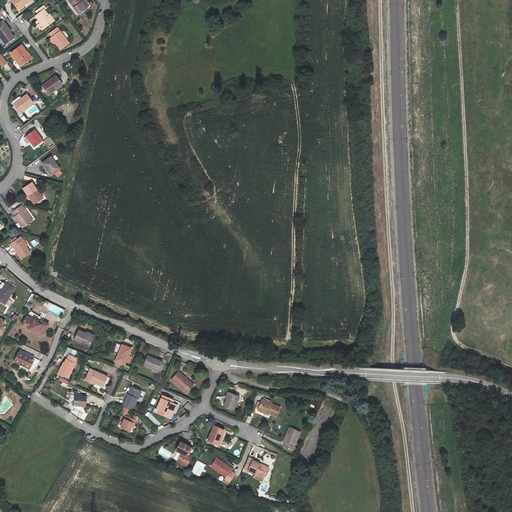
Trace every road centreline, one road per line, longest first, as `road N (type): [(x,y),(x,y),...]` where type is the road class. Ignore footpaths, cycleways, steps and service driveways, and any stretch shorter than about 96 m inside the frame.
road 1 (track): [(413,511),(392,371),(379,0)]
road 2 (track): [(457,0),(467,251),(453,334),(462,347),(511,368)]
road 3 (unclassified): [(217,363),(460,379),(511,396)]
road 4 (residential): [(0,188),(18,160),(2,106),(8,86),(83,47),(106,0)]
road 5 (unclassified): [(2,256),(44,292),(217,363)]
road 6 (residential): [(34,395),(127,447),(140,447),(200,408)]
